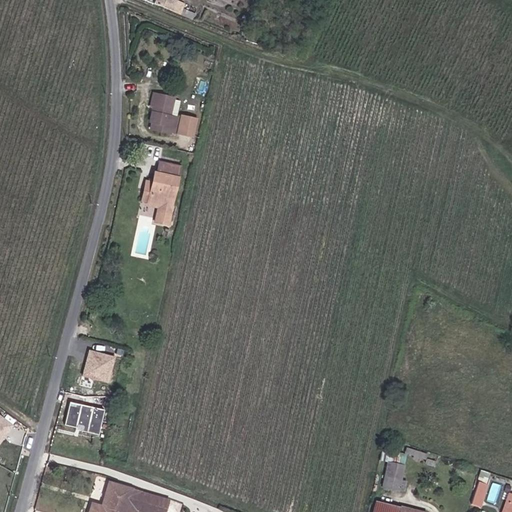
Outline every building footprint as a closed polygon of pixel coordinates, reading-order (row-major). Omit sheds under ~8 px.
[(161,0),(159,5),(188,18),(190,13),(185,11),(188,4),(179,0),(161,0)] [(177,97),(159,94),(156,107),(153,122),(155,122),(153,130),(173,134),(173,133),(181,134),(184,119),(173,117),(177,97)] [(188,120),(185,135),(197,137),(200,123),(188,120)] [(173,209),(182,168),(163,163),(160,174),(157,174),(155,184),(150,204),(173,209)] [(143,202),(150,204),(155,184),(148,182),(143,202)] [(172,213),(173,209),(150,204),(149,208),(172,213)] [(117,356),(90,350),(83,375),(110,382),(117,356)] [(74,402),(70,422),(87,425),(86,428),(85,431),(96,433),(97,429),(104,430),(109,410),(100,408),(74,402)] [(0,441),(10,428),(0,420),(0,441)] [(402,448),(388,443),(385,452),(400,456),(402,448)] [(390,456),(385,481),(400,483),(404,459),(390,456)] [(484,486),(489,488),(493,479),(487,477),(484,486)] [(166,511),(169,503),(145,496),(110,486),(103,510),(92,507),(90,511),(166,511)] [(485,502),(489,488),(484,486),(482,486),(478,499),(485,502)] [(375,511),(376,511),(400,511),(403,503),(379,497),(375,511)] [(404,502),(400,511),(430,511),(432,509),(404,502)]
